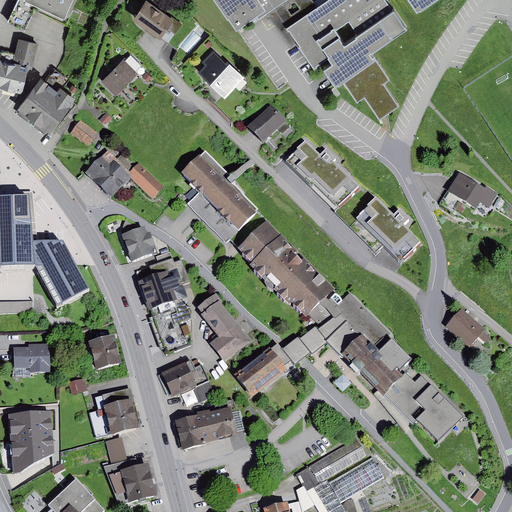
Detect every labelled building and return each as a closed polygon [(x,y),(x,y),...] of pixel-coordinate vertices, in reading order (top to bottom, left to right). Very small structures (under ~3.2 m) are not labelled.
[(81,0),(18,0),(8,22),(26,30),(34,10),(70,26),(81,0)] [(184,24),(147,0),(146,0),(132,21),(161,40),(164,35),(173,41),(184,24)] [(214,0),(236,31),(257,17),(260,19),(266,15),(287,0),(214,0)] [(287,0),(266,15),(289,50),(298,44),(288,29),(283,24),(293,17),(285,7),(295,0),(306,17),(317,9),(311,0),(287,0)] [(330,0),(317,9),(306,17),(288,29),(298,44),(315,68),(328,59),(332,65),(323,72),(336,90),(344,85),(358,105),(366,99),(379,119),(384,116),(399,106),(386,87),(391,83),(373,56),(408,31),(386,0),(408,0),(418,13),(437,0),(330,0)] [(14,63),(0,60),(0,85),(22,90),(27,68),(32,69),(37,45),(19,41),(14,63)] [(207,68),(201,75),(226,97),(243,79),(214,53),(205,64),(207,68)] [(125,60),(101,84),(116,98),(140,74),(125,60)] [(146,73),(142,77),(148,83),(152,78),(146,73)] [(59,95),(41,81),(19,110),(49,133),(74,100),(62,91),(59,95)] [(271,111),(249,135),(264,148),(285,124),(271,111)] [(101,138),(82,125),(73,138),(92,151),(101,138)] [(321,160),(306,146),(287,167),(338,215),(359,193),(332,167),(336,163),(327,154),(321,160)] [(111,156),(88,180),(113,204),(132,184),(154,205),(166,193),(138,166),(130,174),(111,156)] [(206,157),(182,181),(198,196),(188,206),(227,243),(236,233),(240,237),(259,217),(234,193),(238,189),(237,187),(233,183),(206,157)] [(252,160),(233,183),(237,187),(256,165),(252,160)] [(499,195),(458,175),(447,198),(477,213),(481,205),(492,210),(499,195)] [(10,202),(0,202),(0,271),(22,271),(33,271),(57,312),(91,294),(77,268),(64,246),(37,247),(32,196),(9,197),(10,202)] [(393,221),(376,205),(356,226),(400,267),(419,248),(402,232),(409,224),(399,215),(393,221)] [(286,244),(259,217),(240,237),(248,245),(239,255),(253,269),(250,271),(255,275),(253,277),(289,313),(291,311),(300,319),(302,317),(306,322),(310,318),(334,293),(304,264),(300,269),(292,261),(296,256),(285,245),(286,244)] [(146,232),(123,240),(133,268),(155,260),(146,232)] [(164,270),(137,279),(151,319),(188,306),(182,289),(192,286),(184,262),(176,264),(173,255),(160,259),(164,270)] [(334,293),(310,318),(323,331),(318,335),(327,348),(329,350),(383,403),(386,400),(413,428),(415,426),(437,447),(464,422),(423,379),(416,386),(405,376),(402,380),(399,378),(412,365),(392,348),(390,349),(384,343),(390,337),(351,295),(344,303),(334,293)] [(215,297),(198,313),(203,319),(201,321),(218,342),(211,348),(224,365),(251,343),(234,322),(236,321),(215,297)] [(0,311),(35,310),(35,299),(0,300),(0,311)] [(188,306),(151,319),(160,348),(164,358),(190,349),(190,316),(188,306)] [(486,332),(462,313),(447,332),(472,351),(486,332)] [(327,348),(318,335),(315,331),(299,345),(297,342),(289,349),(283,355),(278,348),(234,384),(251,404),(294,369),(295,371),(304,363),(310,356),(313,359),(327,348)] [(117,340),(90,346),(96,374),(123,369),(117,340)] [(29,353),(15,353),(15,371),(31,371),(31,378),(52,378),(52,348),(29,348),(29,353)] [(192,363),(161,378),(173,402),(192,393),(210,384),(202,367),(195,370),(192,363)] [(343,377),(334,386),(343,395),(352,385),(343,377)] [(84,380),(69,385),(72,398),(88,393),(84,380)] [(217,397),(210,384),(192,393),(199,406),(217,397)] [(131,395),(100,402),(103,414),(91,417),(97,442),(140,431),(131,395)] [(198,421),(175,427),(182,456),(204,452),(203,449),(237,439),(230,412),(210,417),(210,415),(196,417),(198,421)] [(9,418),(15,475),(21,474),(53,457),(51,435),(48,414),(9,418)] [(111,463),(127,459),(122,438),(106,442),(111,463)] [(356,438),(309,466),(320,484),(367,455),(356,438)] [(383,477),(372,457),(329,482),(341,502),(383,477)] [(119,507),(130,503),(122,471),(137,468),(135,458),(103,467),(119,507)] [(62,465),(56,469),(59,473),(65,470),(62,465)] [(137,468),(122,471),(130,503),(143,500),(155,498),(148,465),(137,468)] [(320,484),(309,466),(295,474),(303,487),(305,492),(314,487),(320,484)] [(345,511),(327,480),(314,488),(327,511),(345,511)] [(103,511),(104,511),(76,482),(49,506),(53,510),(51,511),(103,511)] [(305,492),(303,487),(296,490),(302,511),(314,505),(318,511),(327,511),(314,488),(314,487),(305,492)] [(479,490),(472,500),(478,504),(485,494),(479,490)] [(291,511),(288,502),(265,508),(265,511),(291,511)]
